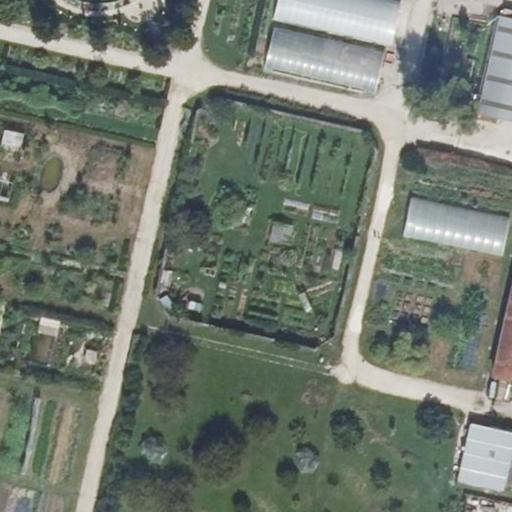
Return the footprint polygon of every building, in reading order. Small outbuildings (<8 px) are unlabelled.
[(277,0),(273,20),(394,45),(403,0),(277,0)] [(273,27),(264,72),(375,94),(384,50),(273,27)] [(43,161),(37,182),(61,190),(67,168),(43,161)] [(502,257),(510,217),(411,197),(403,237),(502,257)] [(289,244),(293,224),(272,219),(268,239),(289,244)] [(511,295),(497,376),(511,378),(511,295)] [(472,478),(506,485),(511,456),(511,433),(482,427),(472,478)]
